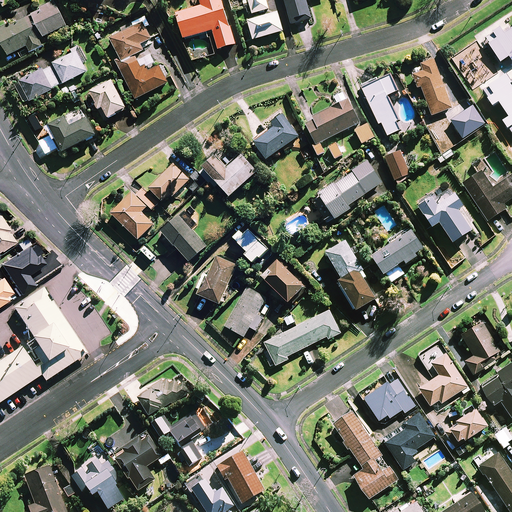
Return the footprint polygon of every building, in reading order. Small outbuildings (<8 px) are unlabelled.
[(234,22),(231,11),(227,0),(196,0),(192,1),(195,9),(177,14),(184,39),(213,31),(219,50),(235,45),(229,24),(234,22)] [(242,0),(239,0),(235,1),(238,11),(245,9),(242,0)] [(269,10),(266,0),(248,0),(253,15),(269,10)] [(284,0),(292,25),(312,19),(307,1),(310,0),(284,0)] [(69,26),(56,1),(41,9),(42,11),(13,26),(12,24),(0,30),(0,36),(11,57),(30,47),(33,53),(45,47),(42,40),(69,26)] [(283,32),(278,13),(248,22),(253,41),(283,32)] [(152,40),(145,28),(149,26),(144,17),(141,19),(132,23),(134,27),(111,40),(121,60),(116,62),(136,100),(168,84),(159,67),(149,72),(146,66),(141,69),(135,56),(144,52),(141,46),(152,40)] [(64,83),(65,85),(88,74),(83,63),(86,62),(79,47),(72,51),(73,54),(54,64),(55,66),(64,83)] [(452,109),(434,60),(422,64),(424,72),(414,76),(418,88),(422,87),(433,116),(452,109)] [(64,83),(55,66),(44,71),(43,69),(20,81),(24,91),(19,93),(22,99),(27,96),(30,103),(54,91),(53,88),(64,83)] [(398,92),(392,78),(379,84),(377,81),(362,88),(380,125),(382,124),(388,137),(401,131),(397,122),(399,121),(388,97),(398,92)] [(127,111),(113,82),(91,93),(105,122),(127,111)] [(360,124),(348,100),(313,118),(316,122),(307,126),(317,145),(314,147),(318,156),(325,153),(320,144),(360,124)] [(477,128),(470,114),(459,120),(466,133),(477,128)] [(299,138),(284,116),(272,124),(273,126),(253,141),(267,161),(299,138)] [(97,136),(88,119),(82,122),(79,117),(69,123),(66,118),(46,128),(53,142),(55,141),(58,145),(56,145),(61,155),(97,136)] [(375,138),(368,125),(356,131),(362,144),(375,138)] [(342,153),(344,152),(341,148),(339,149),(336,143),(329,148),(336,161),(344,156),(342,153)] [(454,155),(450,150),(437,159),(441,164),(454,155)] [(410,175),(400,152),(386,158),(396,181),(410,175)] [(257,174),(242,157),(227,170),(216,158),(204,169),(230,198),(257,174)] [(488,172),(480,160),(472,165),(479,175),(464,184),(488,222),(506,210),(511,217),(511,205),(507,209),(504,205),(511,199),(511,175),(493,188),(484,174),(488,172)] [(387,192),(367,162),(353,171),(354,172),(325,190),(326,192),(313,201),(326,221),(333,216),(336,220),(351,210),(349,206),(369,193),(373,201),(387,192)] [(190,182),(175,166),(150,189),(163,203),(171,195),(173,198),(190,182)] [(206,182),(201,178),(190,189),(194,194),(206,182)] [(144,190),(138,196),(152,211),(159,204),(144,190)] [(148,208),(133,193),(112,214),(139,241),(154,225),(142,214),(148,208)] [(465,208),(456,195),(441,205),(435,196),(419,207),(434,229),(440,224),(454,244),(473,231),(460,211),(465,208)] [(207,247),(179,216),(162,232),(190,263),(207,247)] [(0,252),(16,242),(0,217),(0,252)] [(246,256),(253,264),(260,258),(261,259),(270,251),(251,231),(244,237),(241,233),(234,239),(248,254),(246,256)] [(424,249),(412,231),(406,235),(404,231),(389,241),(392,245),(373,257),(390,284),(405,275),(399,266),(405,262),(407,265),(418,258),(416,255),(424,249)] [(364,271),(347,242),(326,255),(341,281),(339,283),(356,312),(377,300),(361,273),(364,271)] [(36,258),(28,246),(1,265),(20,294),(34,285),(28,276),(44,265),(39,256),(36,258)] [(209,276),(205,274),(198,289),(201,291),(199,296),(220,305),(237,267),(217,258),(209,276)] [(293,274),(295,272),(289,265),(287,267),(280,261),(263,278),(289,304),(306,287),(293,274)] [(0,305),(8,301),(6,298),(12,293),(2,278),(0,279),(0,305)] [(92,344),(49,281),(18,303),(39,333),(0,359),(0,397),(47,365),(52,371),(92,344)] [(267,299),(248,288),(226,327),(245,338),(250,328),(256,331),(270,307),(264,304),(267,299)] [(266,344),(271,354),(266,357),(271,367),(276,365),(277,366),(289,360),(288,357),(327,337),(329,340),(341,334),(330,311),(266,344)] [(466,362),(474,376),(484,370),(483,368),(496,360),(493,356),(501,352),(483,323),(462,336),(475,357),(466,362)] [(499,332),(493,337),(498,343),(504,338),(499,332)] [(468,388),(447,355),(432,364),(440,377),(420,389),(431,407),(440,401),(442,404),(468,388)] [(511,364),(498,374),(500,377),(482,389),(494,407),(501,402),(511,418),(511,364)] [(416,408),(399,378),(364,398),(378,422),(389,416),(390,419),(404,411),(405,414),(416,408)] [(190,394),(181,379),(169,386),(166,381),(149,391),(150,393),(137,400),(149,419),(190,394)] [(488,427),(474,406),(462,414),(465,418),(458,423),(460,425),(446,434),(456,449),(488,427)] [(398,481),(354,412),(334,424),(364,470),(354,476),(370,500),(398,481)] [(416,462),(412,456),(419,452),(417,450),(435,437),(420,414),(407,423),(411,428),(386,444),(404,471),(416,462)] [(206,431),(195,415),(172,431),(164,419),(153,427),(163,441),(171,436),(180,449),(206,431)] [(495,436),(504,449),(510,445),(509,443),(511,440),(511,437),(506,428),(495,436)] [(143,444),(140,439),(128,448),(131,452),(115,462),(128,481),(130,480),(138,493),(155,481),(146,469),(162,458),(149,440),(143,444)] [(202,459),(192,443),(179,451),(189,467),(202,459)] [(511,511),(511,472),(499,453),(490,459),(480,466),(510,511),(511,511)] [(172,459),(169,454),(158,462),(161,467),(172,459)] [(265,492),(242,455),(217,470),(225,483),(227,481),(242,506),(265,492)] [(102,467),(97,460),(72,478),(83,494),(87,491),(93,499),(98,495),(108,510),(124,500),(114,485),(120,481),(108,463),(102,467)] [(19,470),(16,465),(4,472),(7,477),(19,470)] [(66,511),(50,468),(25,477),(35,506),(29,508),(30,511),(66,511)] [(200,476),(184,486),(197,505),(199,504),(204,511),(230,511),(234,508),(222,491),(214,496),(200,476)] [(421,485),(415,490),(420,497),(426,492),(421,485)] [(485,511),(473,493),(445,511),(485,511)] [(424,511),(416,500),(401,510),(400,509),(395,511),(424,511)]
